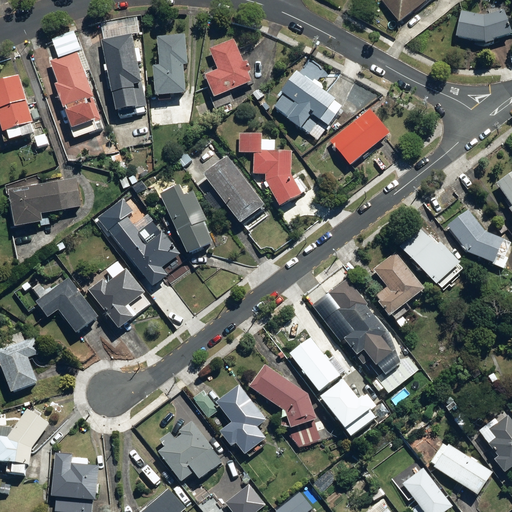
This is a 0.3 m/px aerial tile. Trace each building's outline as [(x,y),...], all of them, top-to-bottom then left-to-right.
[(379,0),(399,26),(434,0),(379,0)] [(482,19),(460,14),(454,42),(483,49),(510,39),(504,14),(482,19)] [(127,38),(117,24),(98,31),(104,43),(101,43),(104,63),(113,122),(144,117),(135,58),(133,58),(130,38),(127,38)] [(158,70),(152,71),(154,102),(183,101),(182,73),(189,73),(189,61),(186,61),(185,37),(156,39),(158,70)] [(240,66),(233,44),(208,53),(216,74),(202,79),(211,103),(252,88),(243,65),(240,66)] [(95,101),(77,55),(51,65),(59,86),(56,87),(73,130),(99,120),(91,102),(95,101)] [(325,72),(310,59),(280,95),(282,97),(272,110),(285,120),(282,123),(298,135),(301,132),(316,144),(342,110),(320,94),(323,90),(314,84),(325,72)] [(18,80),(0,84),(0,137),(0,139),(16,135),(18,143),(33,139),(18,80)] [(389,138),(368,112),(329,144),(349,170),(389,138)] [(237,157),(253,157),(252,178),(264,179),(264,183),(278,211),(300,199),(299,198),(308,191),(296,175),(290,180),(291,155),(274,154),(275,143),(261,143),(261,137),(238,136),(237,157)] [(263,212),(226,162),(201,180),(238,230),(263,212)] [(511,175),(494,186),(511,212),(506,215),(511,223),(511,175)] [(76,184),(6,196),(12,233),(41,228),(39,218),(80,211),(76,184)] [(179,189),(159,197),(185,260),(211,249),(202,227),(206,226),(193,194),(183,199),(179,189)] [(122,201),(97,221),(150,294),(167,282),(160,272),(178,259),(149,218),(139,225),(122,201)] [(470,214),(446,230),(462,258),(504,273),(509,247),(486,237),(470,214)] [(398,252),(399,253),(433,290),(436,288),(441,294),(463,274),(429,237),(425,241),(418,234),(398,252)] [(395,257),(372,274),(386,293),(374,302),(378,307),(376,309),(392,329),(409,316),(405,310),(424,295),(395,257)] [(102,283),(87,294),(117,335),(132,324),(123,313),(144,298),(124,271),(123,273),(117,264),(105,273),(112,282),(105,287),(102,283)] [(98,322),(67,282),(54,292),(46,282),(32,293),(39,302),(33,307),(45,322),(56,314),(75,340),(98,322)] [(352,337),(342,345),(355,363),(362,358),(374,375),(392,362),(377,343),(385,337),(365,310),(367,308),(347,282),(328,296),(338,309),(334,312),(352,337)] [(0,374),(8,398),(35,389),(26,363),(39,358),(33,343),(24,346),(20,335),(0,341),(0,374)] [(285,359),(287,362),(315,399),(344,377),(332,361),(328,364),(310,341),(285,359)] [(294,452),(321,444),(306,399),(264,369),(248,391),(284,417),(294,452)] [(323,399),(324,402),(353,438),(382,416),(369,401),(365,404),(347,380),(323,399)] [(266,425),(239,389),(238,388),(213,407),(203,393),(192,401),(206,420),(218,411),(231,428),(219,437),(230,452),(234,448),(243,460),(246,458),(248,461),(268,446),(257,431),(266,425)] [(0,469),(6,470),(5,479),(25,481),(26,472),(28,472),(30,453),(48,430),(28,414),(13,432),(0,430),(0,469)] [(511,471),(511,425),(507,419),(487,435),(495,444),(487,451),(496,463),(492,465),(503,479),(511,471)] [(164,452),(156,458),(179,487),(190,478),(197,486),(222,466),(211,453),(212,452),(191,425),(174,438),(171,434),(158,445),(164,452)] [(434,469),(432,471),(476,501),(493,477),(477,466),(479,463),(471,457),(468,461),(443,443),(428,465),(434,469)] [(71,457),(54,455),(50,501),(55,502),(54,511),(93,511),(97,467),(89,466),(89,461),(71,460),(71,457)] [(448,511),(452,510),(423,471),(400,487),(410,501),(412,504),(408,507),(411,511),(448,511)] [(224,507),(228,511),(261,511),(265,509),(248,487),(224,507)] [(183,511),(185,511),(184,510),(191,503),(179,489),(171,496),(166,492),(150,508),(148,505),(140,511),(183,511)] [(381,490),(369,497),(373,504),(385,498),(381,490)] [(301,495),(277,511),(311,511),(313,511),(301,495)]
